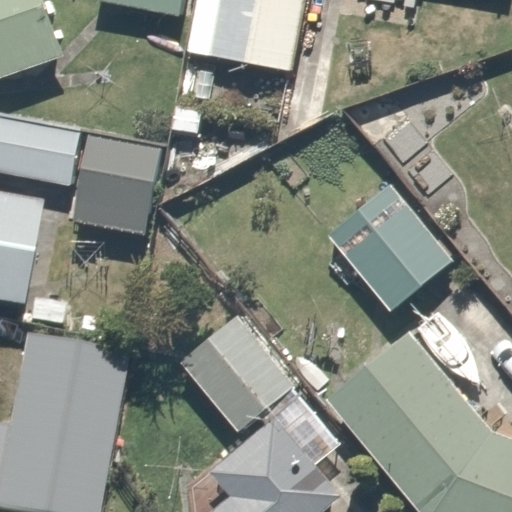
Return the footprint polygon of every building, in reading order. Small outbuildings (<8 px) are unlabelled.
[(36,0),(0,0),(0,74),(58,54),(36,0)] [(172,0),(93,0),(94,3),(172,11),(172,0)] [(297,0),(223,0),(215,56),(288,67),(297,0)] [(79,128),(0,115),(0,176),(69,188),(79,128)] [(156,156),(83,147),(73,225),(146,234),(156,156)] [(395,184),(324,236),(383,316),(454,264),(395,184)] [(39,214),(0,206),(0,312),(18,316),(39,214)] [(334,444),(302,400),(242,318),(186,358),(237,427),(257,413),(267,426),(208,469),(231,500),(214,511),(372,511),(360,494),(335,511),(316,511),(309,502),(341,479),(322,453),(334,444)] [(511,511),(511,447),(502,441),(412,330),(327,400),(417,511),(420,511),(511,511)] [(1,433),(0,432),(0,511),(93,511),(116,355),(15,340),(1,433)]
